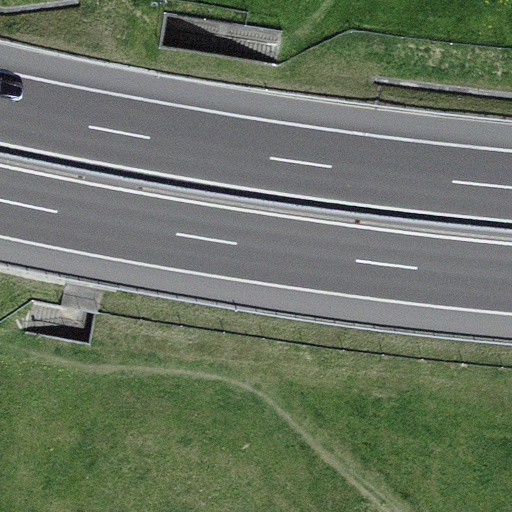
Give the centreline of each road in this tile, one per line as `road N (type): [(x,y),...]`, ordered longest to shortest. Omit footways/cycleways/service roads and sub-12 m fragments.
road 1 (motorway): [(0,199),(143,230),(511,278)]
road 2 (motorway): [(511,187),(162,143),(0,109)]
